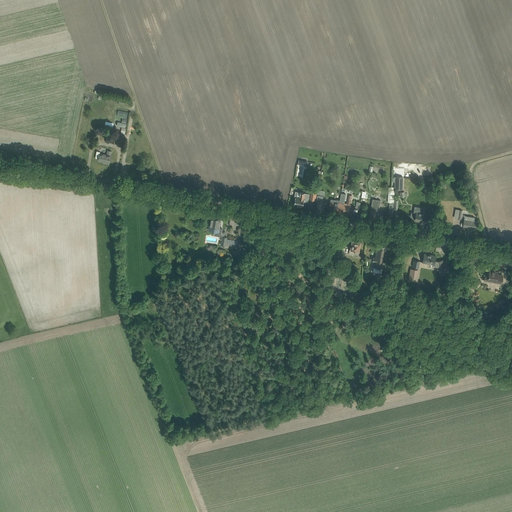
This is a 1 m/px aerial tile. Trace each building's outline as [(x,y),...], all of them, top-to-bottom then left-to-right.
[(120,133),(119,133),(116,145),(122,146),(124,134),(120,133)] [(100,153),(100,152),(97,151),(95,158),(99,159),(98,161),(105,162),(105,163),(109,164),(110,159),(110,155),(111,151),(108,150),(107,155),(100,153)] [(295,197),(295,199),(294,204),(298,205),(298,206),(301,207),(302,205),(305,206),(306,199),(304,199),(305,193),(300,192),(299,198),(295,197)] [(341,193),(340,199),(337,198),(337,200),(336,200),(335,202),(330,201),(329,205),(334,206),(333,211),(349,214),(352,195),(349,195),(347,203),(344,203),(346,194),(341,193)] [(369,218),(375,219),(376,211),(376,209),(379,210),(380,200),(373,199),(371,210),(370,210),(369,218)] [(416,207),(415,207),(414,212),(416,212),(415,220),(422,221),(422,222),(426,223),(426,218),(427,213),(424,212),(425,208),(421,208),(420,207),(419,207),(418,207),(417,207),(416,207)] [(476,229),(477,222),(474,221),(475,217),(468,216),(467,221),(464,220),(463,227),(476,229)] [(211,219),(211,224),(209,230),(218,231),(220,220),(211,219)] [(226,244),(234,246),(237,246),(238,240),(227,239),(227,237),(222,237),(221,245),(226,246),(226,244)] [(352,241),(351,245),(351,246),(350,246),(349,254),(354,254),(354,253),(358,254),(360,242),(352,241)] [(383,246),(383,245),(381,244),(381,246),(378,245),(377,250),(375,257),(373,259),(375,261),(374,267),(373,272),(381,274),(382,268),(383,268),(384,263),(386,261),(384,259),(386,246),(383,246)] [(424,253),(423,262),(434,264),(434,267),(441,268),(442,270),(445,269),(446,272),(449,271),(446,261),(444,262),(443,260),(439,261),(435,261),(436,256),(424,253)] [(484,281),(501,284),(503,276),(497,275),(498,272),(489,270),(488,276),(485,275),(484,281)] [(410,272),(409,279),(416,280),(417,273),(410,272)]
